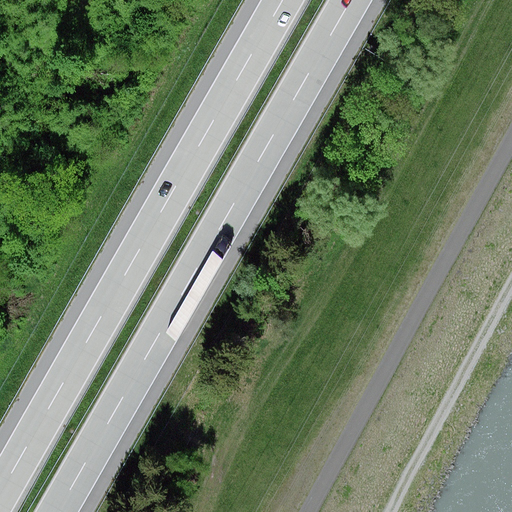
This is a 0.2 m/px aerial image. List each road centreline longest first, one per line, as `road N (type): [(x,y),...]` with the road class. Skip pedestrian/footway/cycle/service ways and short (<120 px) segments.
road 1 (motorway): [(61,511),(353,0)]
road 2 (motorway): [(284,0),(0,498)]
road 3 (track): [(511,143),(309,511)]
road 4 (track): [(511,287),(392,511)]
